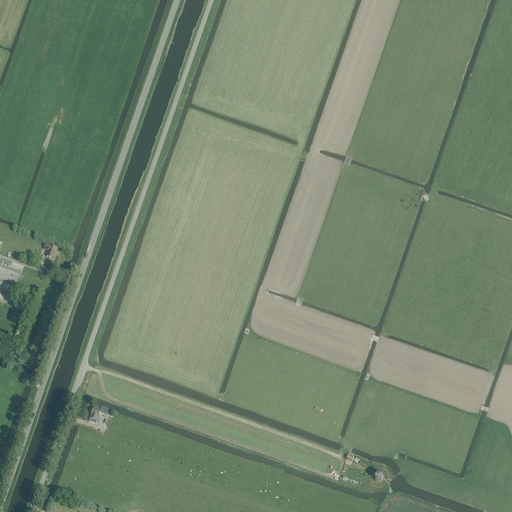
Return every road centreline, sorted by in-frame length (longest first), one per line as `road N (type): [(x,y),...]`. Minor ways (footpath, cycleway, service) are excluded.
road 1 (unclassified): [(32,511),(212,0)]
road 2 (tertiary): [(0,506),(176,0)]
road 3 (track): [(339,473),(120,402),(107,396),(99,370)]
road 4 (track): [(99,370),(338,456),(346,443)]
